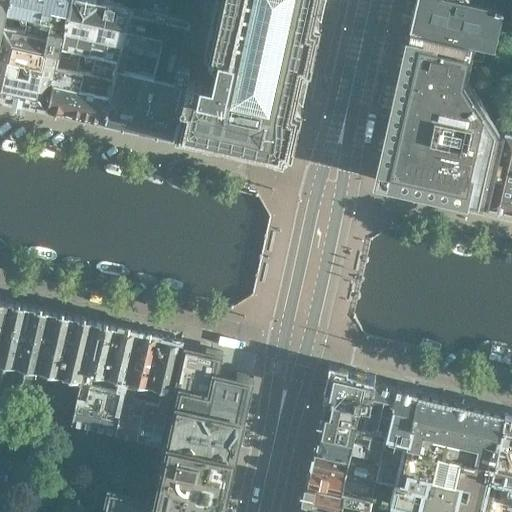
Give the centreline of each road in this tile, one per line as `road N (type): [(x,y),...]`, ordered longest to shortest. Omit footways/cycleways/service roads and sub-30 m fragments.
road 1 (residential): [(331,184),(0,107)]
road 2 (residential): [(0,274),(298,340)]
road 3 (residential): [(298,340),(511,390)]
road 4 (residential): [(511,226),(331,184)]
road 5 (residential): [(298,340),(331,184)]
road 6 (residential): [(372,0),(345,120)]
